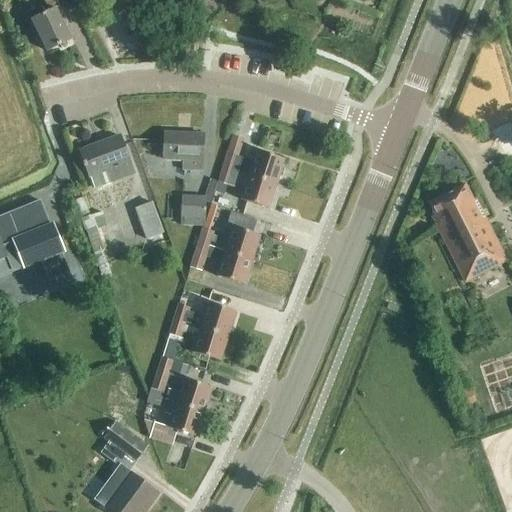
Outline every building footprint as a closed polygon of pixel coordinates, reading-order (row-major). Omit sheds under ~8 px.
[(41,0),(48,13),(31,22),(46,53),(59,47),(61,50),(68,47),(66,44),(70,42),(56,14),(66,9),(61,0),(41,0)] [(201,173),(203,136),(164,134),(163,161),(183,162),(183,172),(201,173)] [(119,138),(80,152),(89,178),(94,190),(111,184),(133,175),(119,138)] [(237,160),(242,142),(230,138),(226,154),(221,168),(234,172),(237,160)] [(234,172),(238,174),(248,177),(276,186),(284,161),(256,152),(252,164),(237,160),(234,172)] [(234,172),(221,168),(216,184),(229,188),(234,172)] [(248,177),(238,174),(235,186),(244,188),(240,201),(268,210),(276,186),(248,177)] [(464,283),(507,262),(476,201),(472,202),(464,186),(428,205),(436,221),(433,223),(464,283)] [(203,228),(205,220),(206,199),(181,197),(180,218),(184,219),(183,227),(203,228)] [(0,278),(23,269),(24,270),(64,254),(52,225),(49,226),(39,202),(0,218),(0,278)] [(152,206),(135,213),(147,244),(164,238),(152,206)] [(252,262),(259,237),(231,228),(227,242),(212,238),(214,234),(209,232),(215,210),(209,208),(205,220),(203,228),(202,230),(201,230),(197,244),(209,248),(224,253),(252,262)] [(100,214),(82,220),(103,282),(104,281),(110,298),(130,291),(124,275),(111,279),(102,251),(106,250),(101,238),(108,236),(100,214)] [(209,248),(197,244),(189,269),(202,273),(209,248)] [(252,262),(224,253),(216,278),(244,287),(252,262)] [(203,318),(199,329),(228,338),(235,313),(207,304),(203,318)] [(175,321),(184,324),(199,329),(203,318),(189,314),(190,310),(177,306),(173,320),(175,321)] [(184,324),(175,321),(173,320),(168,336),(180,340),(184,324)] [(199,329),(199,330),(192,354),(220,362),(228,338),(199,329)] [(155,374),(157,375),(168,378),(172,363),(160,360),(155,374)] [(168,378),(157,375),(155,374),(151,390),(163,395),(168,378)] [(183,380),(175,405),(203,414),(211,389),(183,380)] [(470,394),(459,398),(463,409),(474,405),(470,394)] [(203,414),(175,405),(168,430),(196,438),(203,414)] [(153,425),(142,421),(149,440),(153,425)] [(108,443),(100,455),(129,476),(147,447),(116,423),(104,439),(108,443)] [(146,510),(158,495),(132,476),(106,510),(108,511),(140,511),(143,508),(146,510)]
